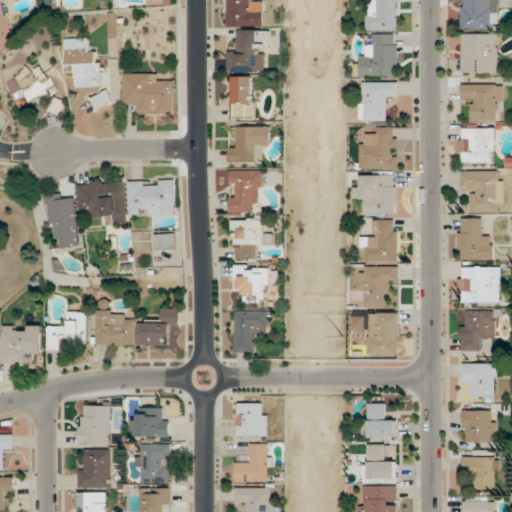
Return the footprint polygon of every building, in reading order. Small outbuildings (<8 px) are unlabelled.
[(227,0),(227,26),(264,26),(264,2),(253,2),(252,0),(227,0)] [(367,0),(367,30),(399,30),(398,0),(367,0)] [(461,0),(462,30),(499,30),(499,0),(461,0)] [(228,50),(228,72),(266,73),(266,47),(270,47),(270,30),(238,30),(238,50),(228,50)] [(399,76),(399,33),(373,33),(373,42),(366,42),(366,55),(355,55),(355,77),(399,76)] [(499,33),(462,33),(462,73),(499,73),(499,33)] [(66,73),(75,73),(76,87),(104,86),(102,48),(89,49),(89,37),(64,38),(66,73)] [(175,114),(175,82),(161,82),(161,73),(123,73),(123,103),(133,103),(133,114),(175,114)] [(232,119),(255,119),(255,76),(232,76),(232,119)] [(360,121),(389,121),(389,100),(399,100),(399,81),(360,81),(360,121)] [(462,101),(472,101),(472,121),(496,121),(496,104),(505,104),(505,84),(462,83),(462,101)] [(113,102),(107,90),(90,98),(95,110),(113,102)] [(271,126),(236,126),(236,147),(229,147),(229,163),(262,163),(262,146),(271,146),(271,126)] [(360,137),(360,170),(399,170),(399,127),(370,127),(370,137),(360,137)] [(496,127),(459,127),(459,163),(496,163),(496,127)] [(462,190),(471,190),(471,207),(504,207),(504,170),(462,170),(462,190)] [(262,204),(262,171),(230,171),(230,213),(254,213),(254,204),(262,204)] [(362,174),(362,186),(353,186),(354,196),(362,196),(363,215),(399,215),(398,174),(362,174)] [(130,217),(147,217),(147,216),(176,215),(176,179),(130,180),(130,217)] [(80,217),(126,217),(126,181),(80,181),(80,217)] [(65,199),(64,192),(50,194),(57,248),(83,245),(77,198),(65,199)] [(459,217),(459,260),(494,260),(494,237),(484,237),(484,217),(459,217)] [(264,219),(232,219),(233,259),(258,258),(258,248),(265,248),(264,219)] [(367,262),(400,262),(400,219),(371,219),(371,240),(361,240),(361,252),(367,252),(367,262)] [(155,233),(155,249),(176,249),(176,233),(155,233)] [(244,299),(270,299),(270,265),(235,265),(235,284),(244,284),(244,299)] [(361,307),(390,307),(390,286),(399,286),(399,265),(361,265),(361,307)] [(501,267),(461,267),(461,304),(501,304),(501,267)] [(180,347),(180,308),(161,308),(161,319),(139,319),(139,347),(180,347)] [(135,345),(135,319),(125,319),(125,310),(96,310),(96,345),(135,345)] [(268,310),(235,310),(235,352),(257,352),(257,331),(268,331),(268,310)] [(88,311),(68,311),(68,324),(49,324),(48,350),(61,350),(61,341),(88,341),(88,311)] [(496,340),(496,311),(462,312),(463,352),(483,351),(482,340),(496,340)] [(400,354),(400,312),(369,312),(369,354),(400,354)] [(34,364),(34,354),(44,354),(44,325),(2,325),(2,364),(34,364)] [(463,364),(463,383),(471,383),(471,397),(497,397),(497,364),(463,364)] [(238,436),(268,436),(268,403),(238,403),(238,436)] [(388,403),(369,403),(369,437),(397,437),(397,420),(388,420),(388,403)] [(80,443),(111,443),(111,405),(80,405),(80,443)] [(171,417),(164,417),(164,407),(136,407),(136,437),(171,437),(171,417)] [(496,443),(496,411),(463,411),(463,443),(496,443)] [(15,434),(0,433),(0,469),(5,469),(5,452),(15,452),(15,434)] [(171,443),(139,443),(139,482),(171,482),(171,443)] [(236,482),(269,482),(269,443),(251,443),(251,463),(236,463),(236,482)] [(367,482),(398,482),(398,444),(367,444),(367,482)] [(111,448),(80,448),(80,488),(112,488),(111,448)] [(463,456),(463,467),(474,467),(474,489),(498,489),(498,456),(463,456)] [(15,498),(15,477),(0,476),(0,511),(5,511),(6,498),(15,498)] [(359,511),(399,511),(400,486),(367,486),(367,504),(360,504),(359,511)] [(172,488),(141,488),(140,511),(163,511),(164,507),(172,507),(172,488)] [(236,502),(247,502),(247,511),(271,511),(271,488),(236,488),(236,502)] [(109,511),(109,491),(78,491),(78,511),(109,511)] [(463,511),(495,511),(496,498),(463,498),(463,511)]
